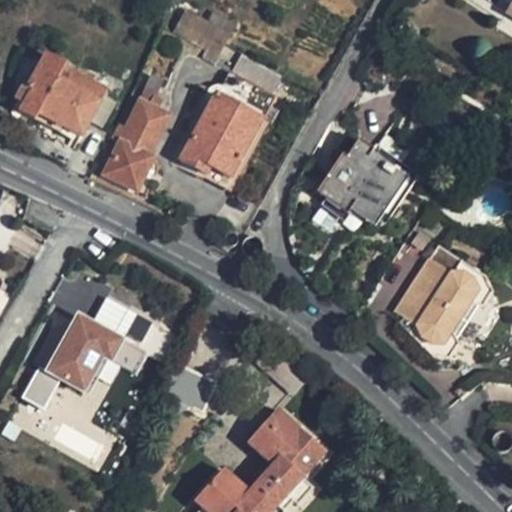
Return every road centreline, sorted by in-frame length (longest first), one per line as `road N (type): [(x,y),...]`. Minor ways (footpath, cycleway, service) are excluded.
road 1 (residential): [(0,176),(295,328),(367,377),(506,511)]
road 2 (unknown): [(84,220),(0,364)]
